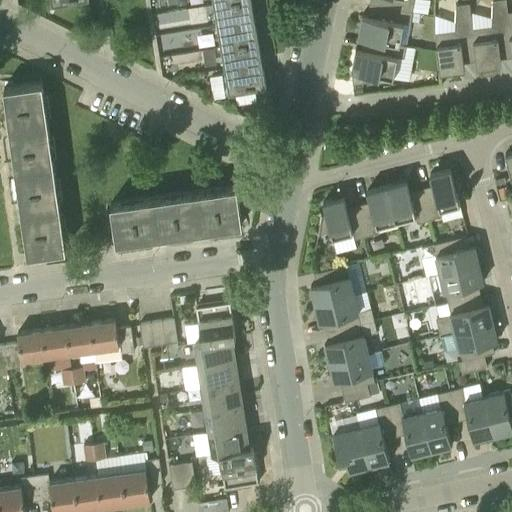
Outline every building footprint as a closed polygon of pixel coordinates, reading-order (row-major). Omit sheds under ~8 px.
[(219,25),(254,19),(250,0),(234,0),(215,3),(219,25)] [(376,0),(376,3),(413,10),(414,0),(376,0)] [(499,57),(511,55),(511,52),(508,21),(509,21),(506,0),(492,0),(491,23),(473,26),(472,26),(476,60),(475,60),(476,67),(496,65),(495,56),(499,56),(499,57)] [(462,61),(475,60),(476,60),(472,26),(473,26),(469,1),(456,3),(455,28),(434,30),(440,72),(459,69),(458,61),(462,60),(462,61)] [(362,14),(358,35),(370,38),(370,37),(400,43),(404,22),(410,23),(413,10),(376,3),(374,16),(362,14)] [(223,46),(257,40),(254,19),(219,25),(223,46)] [(364,80),(364,81),(393,78),(398,55),(404,56),(406,44),(400,43),(370,37),(370,38),(367,49),(356,47),(351,69),(364,71),(365,80),(364,80)] [(226,67),(261,62),(257,40),(223,46),(226,67)] [(261,62),(226,67),(230,89),(264,83),(261,62)] [(4,86),(10,128),(48,122),(42,80),(4,86)] [(253,87),(235,90),(237,103),(255,100),(253,87)] [(16,169),(54,164),(48,122),(10,128),(16,169)] [(16,169),(22,211),(60,206),(54,164),(16,169)] [(442,214),(440,208),(460,203),(458,196),(461,196),(462,196),(457,178),(456,178),(453,179),(450,168),(430,173),(433,184),(421,187),(429,218),(442,214)] [(417,221),(429,218),(421,187),(409,190),(406,179),(387,184),(396,220),(416,215),(417,221)] [(377,225),(396,220),(387,184),(367,189),(370,200),(358,203),(366,234),(379,231),(377,225)] [(237,185),(195,190),(200,228),(242,222),(237,185)] [(509,196),(507,185),(497,188),(500,198),(509,196)] [(158,234),(200,228),(195,190),(153,196),(158,234)] [(354,237),(366,234),(358,203),(346,206),(343,195),(323,201),(326,212),(322,213),(321,213),(318,233),(319,233),(331,230),(333,236),(353,231),(354,237)] [(111,202),(116,240),(158,234),(153,196),(111,202)] [(66,247),(60,206),(22,211),(28,253),(66,247)] [(439,272),(479,263),(474,245),(463,248),(460,237),(466,236),(466,234),(434,242),(437,253),(434,253),(439,272)] [(315,302),(356,292),(351,273),(349,274),(346,263),(314,272),(314,273),(320,271),(323,282),(311,284),(315,302)] [(448,301),(480,293),(480,292),(474,293),(471,284),(483,281),(479,263),(439,272),(443,290),(445,290),(448,301)] [(401,283),(407,310),(422,306),(420,300),(421,300),(416,280),(401,283)] [(328,330),(374,319),(371,306),(360,309),(356,292),(315,302),(319,320),(331,318),(334,328),(327,329),(328,330)] [(440,334),(493,321),(488,303),(476,306),(474,296),(480,294),(480,293),(448,301),(451,311),(448,311),(449,313),(436,316),(440,333),(440,334)] [(231,300),(196,305),(202,339),(202,340),(232,336),(232,337),(236,336),(230,301),(231,301),(231,300)] [(162,318),(166,342),(178,341),(174,316),(162,318)] [(121,357),(120,352),(134,350),(131,325),(117,327),(115,318),(91,321),(95,348),(97,361),(121,357)] [(154,344),(166,342),(162,318),(151,320),(154,344)] [(337,340),(325,343),(329,361),(369,351),(369,350),(365,333),(377,330),(374,319),(328,330),(328,331),(334,330),(337,340)] [(143,346),(154,344),(151,320),(140,322),(142,334),(143,342),(143,346)] [(70,351),(79,350),(95,348),(91,321),(66,324),(70,351)] [(462,358),(484,354),(495,352),(494,350),(488,352),(485,342),(497,339),(493,321),(440,334),(444,349),(457,345),(457,348),(459,347),(462,358)] [(46,354),(70,351),(66,324),(42,328),(46,354)] [(407,327),(394,330),(398,343),(410,340),(407,327)] [(21,358),(46,354),(42,328),(17,331),(19,340),(5,342),(8,368),(22,366),(21,358)] [(195,341),(198,364),(236,358),(232,337),(232,336),(202,340),(202,339),(195,341)] [(0,368),(8,368),(5,342),(0,343),(0,368)] [(345,376),(348,386),(367,382),(375,380),(372,369),(374,369),(373,366),(385,363),(381,347),(369,350),(369,351),(329,361),(334,379),(345,376)] [(459,359),(463,372),(487,366),(484,354),(462,358),(459,359)] [(202,386),(239,380),(236,358),(198,364),(202,386)] [(195,361),(181,363),(184,384),(198,382),(195,361)] [(72,366),(74,381),(86,380),(84,369),(84,364),(81,364),(72,366)] [(63,383),(74,381),(72,366),(61,367),(63,383)] [(205,408),(243,402),(239,380),(202,386),(205,408)] [(380,391),(377,380),(367,383),(370,394),(380,391)] [(367,382),(348,386),(341,387),(344,400),(370,394),(367,383),(367,382)] [(473,439),(493,434),(484,395),(466,399),(463,388),(462,385),(449,388),(457,421),(468,418),(473,437),(472,438),(473,439)] [(421,408),(431,449),(435,448),(436,450),(448,448),(447,445),(452,444),(452,443),(451,443),(446,423),(457,421),(449,388),(436,391),(439,404),(422,408),(421,408)] [(484,395),(493,434),(511,429),(511,423),(510,413),(511,412),(511,397),(510,389),(484,395)] [(167,393),(160,393),(160,401),(168,400),(167,393)] [(100,395),(90,397),(92,407),(102,405),(100,395)] [(427,450),(431,449),(421,408),(404,413),(401,400),(387,403),(395,436),(406,433),(411,452),(410,453),(410,454),(416,453),(416,455),(428,452),(427,450)] [(209,430),(246,424),(243,402),(205,408),(209,430)] [(360,425),(369,464),(390,459),(390,458),(389,458),(384,439),(395,436),(387,403),(374,407),(377,421),(360,425)] [(250,445),(246,424),(209,430),(212,453),(219,452),(219,451),(250,446),(250,445)] [(348,469),(369,464),(360,425),(333,432),(340,459),(346,458),(349,468),(348,468),(348,469)] [(144,449),(153,448),(152,438),(142,439),(144,449)] [(106,455),(104,439),(94,441),(96,457),(106,455)] [(85,458),(96,457),(94,441),(83,442),(85,458)] [(259,479),(258,479),(253,445),(250,445),(250,446),(219,451),(219,452),(225,486),(259,481),(259,479)] [(145,458),(146,465),(122,468),(126,502),(151,498),(148,483),(162,481),(159,456),(145,458)] [(180,461),(184,486),(196,484),(192,460),(180,461)] [(173,487),(184,486),(180,461),(169,463),(173,487)] [(126,502),(122,468),(98,471),(102,505),(126,502)] [(54,511),(78,508),(74,475),(50,478),(49,471),(34,473),(38,499),(52,497),(54,511)] [(78,508),(102,505),(98,471),(74,475),(78,508)] [(0,485),(0,503),(1,511),(25,511),(24,501),(38,499),(34,473),(21,475),(22,482),(0,485)] [(212,499),(213,511),(216,511),(229,510),(227,496),(212,499)]
